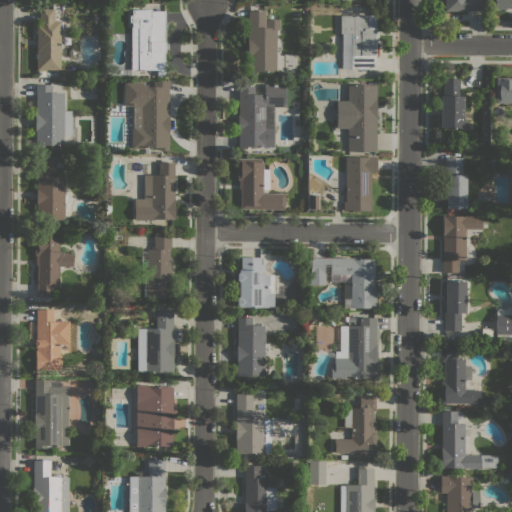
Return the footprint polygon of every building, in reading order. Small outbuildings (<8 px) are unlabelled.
[(481,0),(481,11),(444,11),(444,0),(481,0)] [(493,0),(511,0),(511,8),(493,8),(493,0)] [(36,20),(39,20),(39,9),(54,9),(53,21),(60,21),(60,69),(36,69),(36,20)] [(163,77),(156,77),(156,70),(130,70),(131,26),(132,26),(132,22),(129,22),(129,15),(131,15),(131,9),(151,9),(151,10),(164,11),(163,77)] [(248,11),(265,11),(264,27),(265,27),(265,19),(279,19),(279,28),(281,28),(281,37),(283,37),(283,51),(298,51),(297,71),(275,71),(256,71),(256,74),(249,74),(249,71),(247,71),(248,11)] [(375,15),(374,69),(341,69),(341,33),(340,33),(340,15),(375,15)] [(511,77),(511,103),(495,103),(495,77),(511,77)] [(462,128),(447,128),(447,134),(443,134),(444,127),(439,127),(439,95),(442,95),(443,78),(459,78),(459,96),(463,96),(462,128)] [(169,81),(168,150),(158,150),(158,147),(142,147),(142,148),(131,148),(131,129),(132,129),(132,106),(124,106),(124,82),(143,82),(143,85),(147,85),(147,86),(153,86),(153,81),(169,81)] [(367,84),(367,83),(372,83),(372,84),(376,84),(375,151),(347,151),(347,128),(335,127),(335,100),(346,100),(347,84),(367,84)] [(35,85),(51,85),(51,92),(64,92),(64,111),(71,111),(71,134),(64,134),(63,145),(43,144),(43,148),(36,148),(36,145),(35,145),(35,85)] [(284,85),(284,89),(285,89),(285,107),(273,106),(273,147),(267,147),(267,148),(263,148),(263,146),(238,146),(238,86),(254,86),(254,94),(264,94),(264,85),(284,85)] [(367,156),(375,156),(375,172),(370,172),(370,211),(342,211),(342,201),(344,201),(344,156),(367,156)] [(465,208),(444,208),(445,198),(443,198),(443,182),(444,182),(444,157),(460,157),(460,174),(465,174),(465,208)] [(262,158),(262,169),(269,169),(269,189),(262,189),(262,193),(284,193),(284,209),(240,209),(240,189),(238,189),(238,179),(237,179),(237,158),(262,158)] [(64,219),(36,219),(37,159),(53,159),(53,176),(64,176),(64,219)] [(173,219),(153,219),(134,219),(134,198),(143,198),(143,175),(158,175),(158,162),(174,162),(173,219)] [(477,207),(477,195),(493,195),(493,207),(477,207)] [(441,215),(463,215),(481,215),(481,217),(487,217),(487,223),(481,223),(481,229),(465,229),(465,260),(457,260),(457,272),(441,272),(441,215)] [(59,252),(72,252),(72,266),(59,266),(59,283),(57,283),(57,285),(52,285),(52,296),(36,296),(36,264),(35,264),(35,255),(34,255),(34,233),(59,233),(59,252)] [(151,246),(153,246),(153,235),(171,236),(171,298),(146,298),(146,297),(146,248),(151,248),(151,246)] [(260,257),(260,263),(263,263),(263,271),(257,271),(257,274),(278,274),(278,293),(273,293),(272,307),(238,306),(236,305),(236,299),(237,296),(238,281),(236,280),(236,274),(238,272),(238,270),(240,270),(240,257),(260,257)] [(350,273),(329,273),(329,265),(323,265),(323,272),(324,272),(324,284),(307,284),(307,272),(309,272),(309,257),(353,257),(353,258),(374,258),(373,287),(374,287),(374,309),(369,309),(369,307),(349,307),(349,305),(350,273)] [(464,312),(460,312),(460,330),(443,330),(443,280),(464,280),(464,312)] [(52,309),(52,319),(54,319),(54,321),(68,320),(69,344),(59,344),(59,370),(35,370),(35,350),(36,350),(36,347),(34,347),(34,339),(36,339),(36,309),(52,309)] [(172,371),(137,371),(137,328),(156,328),(156,310),(173,311),(172,371)] [(495,314),(511,314),(511,334),(495,334),(495,314)] [(252,317),(251,325),(264,325),(264,376),(236,376),(237,317),(252,317)] [(359,325),(359,317),(375,317),(375,344),(375,377),(348,377),(348,378),(329,378),(329,365),(333,365),(333,357),(334,357),(334,351),(339,351),(338,325),(359,325)] [(444,403),(439,403),(439,381),(442,381),(442,361),(440,361),(440,344),(445,344),(456,345),(456,358),(464,358),(464,365),(470,365),(470,379),(464,379),(464,389),(480,390),(480,403),(444,403)] [(66,386),(68,386),(68,445),(46,445),(46,448),(34,448),(34,379),(48,379),(48,386),(66,386)] [(151,384),(151,386),(172,386),(172,446),(171,446),(171,449),(165,449),(165,445),(135,445),(136,384),(151,384)] [(235,393),(252,393),(252,410),(264,410),(264,419),(272,419),(272,436),(270,436),(270,453),(235,453),(235,393)] [(358,407),(358,394),(371,394),(371,393),(375,393),(374,411),(372,411),(372,418),(373,419),(373,428),(372,429),(372,430),(374,430),(374,453),(369,453),(369,452),(334,452),(334,438),(350,439),(350,427),(343,427),(343,412),(350,412),(350,407),(358,407)] [(457,410),(457,415),(461,415),(461,419),(456,419),(456,423),(464,423),(463,454),(496,455),(496,467),(480,467),(480,468),(461,468),(461,467),(440,467),(440,410),(457,410)] [(49,460),(49,476),(55,476),(55,474),(60,474),(60,476),(68,477),(68,511),(32,511),(33,460),(49,460)] [(164,460),(164,511),(128,511),(128,476),(147,476),(147,460),(164,460)] [(324,484),(310,484),(311,461),(325,461),(324,484)] [(260,465),(259,472),(267,472),(267,487),(275,487),(274,509),(283,509),(283,511),(243,511),(244,464),(260,465)] [(344,485),(344,484),(356,484),(356,467),(373,467),(372,511),(339,511),(339,485),(344,485)] [(439,492),(439,475),(448,475),(448,476),(471,476),(471,490),(478,490),(478,507),(470,507),(470,511),(445,511),(445,492),(439,492)]
